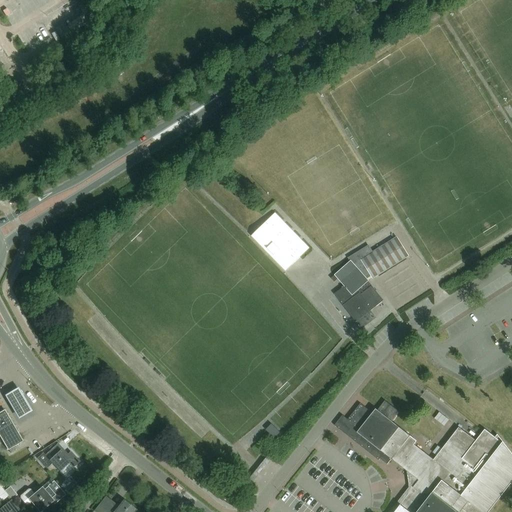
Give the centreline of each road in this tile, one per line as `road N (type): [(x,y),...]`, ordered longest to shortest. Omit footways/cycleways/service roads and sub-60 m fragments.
road 1 (primary): [(0,235),(371,0)]
road 2 (residential): [(252,511),(401,335),(511,264)]
road 3 (tertiary): [(206,511),(76,409),(0,319)]
road 4 (unclassified): [(37,95),(100,50),(124,0)]
